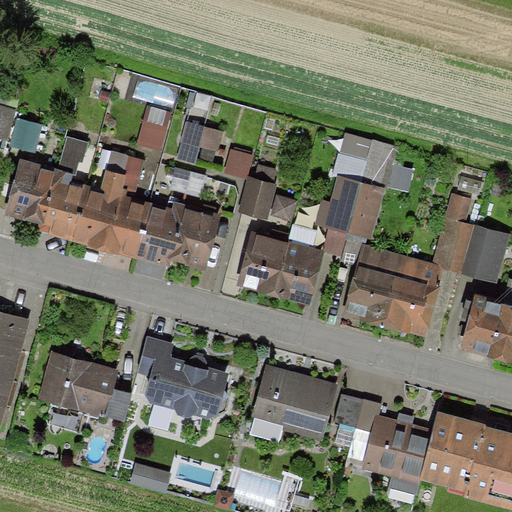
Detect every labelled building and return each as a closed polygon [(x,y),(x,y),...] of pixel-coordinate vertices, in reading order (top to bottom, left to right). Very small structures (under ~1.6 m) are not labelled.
[(393,145),(372,140),(342,254),(362,259),(393,145)] [(54,169),(21,160),(7,209),(41,218),(54,169)] [(40,225),(74,235),(87,187),(53,178),(40,225)] [(116,195),(87,187),(74,235),(102,243),(116,195)] [(149,205),(116,195),(102,243),(135,252),(149,205)] [(178,213),(149,205),(135,252),(165,260),(178,213)] [(204,263),(217,218),(182,208),(169,253),(204,263)] [(470,222),(449,217),(439,259),(461,264),(470,222)] [(499,229),(470,222),(461,264),(489,270),(499,229)] [(284,242),(253,234),(240,280),(272,289),(284,242)] [(318,251),(284,242),(272,289),(306,298),(318,251)] [(396,274),(356,263),(344,308),(384,319),(396,274)] [(437,285),(396,274),(384,319),(424,330),(437,285)] [(511,317),(511,303),(476,294),(462,348),(501,358),(511,317)] [(0,404),(24,320),(0,313),(0,404)] [(511,317),(501,358),(511,360),(511,317)] [(169,345),(145,338),(137,367),(162,374),(169,345)] [(113,369),(54,355),(45,395),(124,414),(129,391),(109,386),(113,369)] [(225,372),(168,356),(156,401),(213,416),(225,372)] [(334,389),(268,371),(251,431),(280,439),(284,424),(321,434),(334,389)] [(355,426),(363,400),(344,394),(336,420),(355,426)] [(379,405),(363,400),(355,426),(371,431),(379,405)] [(511,501),(511,434),(438,412),(419,473),(511,501)] [(430,432),(379,416),(365,464),(415,479),(430,432)]
